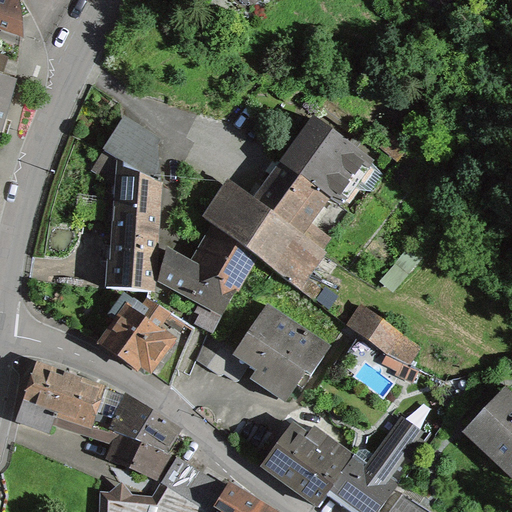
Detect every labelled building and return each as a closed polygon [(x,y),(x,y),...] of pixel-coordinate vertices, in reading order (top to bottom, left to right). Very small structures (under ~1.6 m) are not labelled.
[(0,0),(0,28),(22,35),(19,0),(0,0)] [(0,75),(0,133),(16,80),(0,75)] [(315,120),(283,163),(329,197),(340,205),(372,161),(315,120)] [(122,122),(105,152),(149,178),(161,182),(158,145),(122,122)] [(388,132),(379,142),(399,158),(407,148),(388,132)] [(93,169),(120,184),(118,206),(159,209),(161,182),(149,178),(105,152),(93,169)] [(283,163),(255,202),(290,228),(291,226),(312,198),(323,206),(330,197),(329,197),(283,163)] [(229,182),(204,218),(222,231),(229,237),(255,202),(229,182)] [(255,202),(229,237),(256,257),(263,263),(290,228),(255,202)] [(105,245),(101,261),(110,261),(155,265),(159,209),(118,206),(116,246),(105,245)] [(185,220),(215,242),(222,231),(204,218),(193,210),(185,220)] [(291,226),(290,228),(263,263),(299,289),(305,281),(326,252),(291,226)] [(215,242),(199,268),(167,250),(159,278),(181,289),(175,300),(187,307),(193,297),(207,304),(197,321),(210,329),(214,331),(256,257),(229,237),(222,231),(215,242)] [(410,247),(399,260),(410,269),(421,256),(410,247)] [(399,260),(384,278),(394,287),(410,269),(399,260)] [(153,292),(155,265),(110,261),(108,289),(153,292)] [(305,281),(299,289),(313,300),(319,291),(305,281)] [(326,290),(319,299),(330,306),(336,298),(326,290)] [(143,306),(137,314),(159,329),(165,320),(170,312),(149,298),(143,306)] [(133,299),(101,343),(137,368),(140,364),(151,371),(174,339),(159,329),(137,314),(143,306),(133,299)] [(330,348),(269,305),(237,350),(234,356),(245,364),(257,372),(255,375),(254,376),(255,378),(255,379),(256,381),(261,385),(263,385),(265,385),(266,385),(268,384),(270,381),(290,395),(306,372),(311,375),(330,348)] [(365,307),(351,328),(389,356),(405,363),(409,364),(409,363),(420,347),(365,307)] [(185,322),(170,312),(165,320),(180,330),(185,322)] [(210,329),(197,360),(208,367),(224,342),(226,339),(214,331),(210,329)] [(223,372),(232,378),(236,378),(245,364),(234,356),(237,350),(224,342),(208,367),(221,375),(223,372)] [(409,364),(405,363),(399,374),(413,381),(419,368),(409,363),(409,364)] [(41,366),(36,369),(19,420),(50,432),(52,423),(54,418),(57,419),(58,417),(93,427),(105,395),(107,390),(41,366)] [(511,398),(505,393),(472,428),(505,460),(502,463),(511,472),(511,398)] [(93,427),(120,435),(165,452),(179,429),(125,397),(123,401),(105,395),(93,427)] [(52,423),(116,445),(120,435),(93,427),(58,417),(57,419),(54,418),(52,423)] [(353,456),(326,494),(350,511),(378,511),(397,488),(387,480),(409,450),(419,457),(424,450),(414,443),(420,435),(401,421),(391,435),(376,455),(371,452),(364,462),(354,455),(353,456)] [(308,436),(293,424),(263,465),(319,506),(326,494),(353,456),(314,428),(308,436)] [(116,445),(109,460),(157,479),(158,477),(153,473),(165,452),(120,435),(116,445)] [(187,498),(201,474),(177,459),(162,483),(187,498)] [(213,511),(227,490),(201,474),(187,498),(209,511),(213,511)] [(153,498),(109,494),(108,511),(209,511),(187,498),(162,483),(153,498)] [(273,511),(230,485),(227,490),(213,511),(273,511)] [(433,511),(404,492),(389,511),(433,511)]
